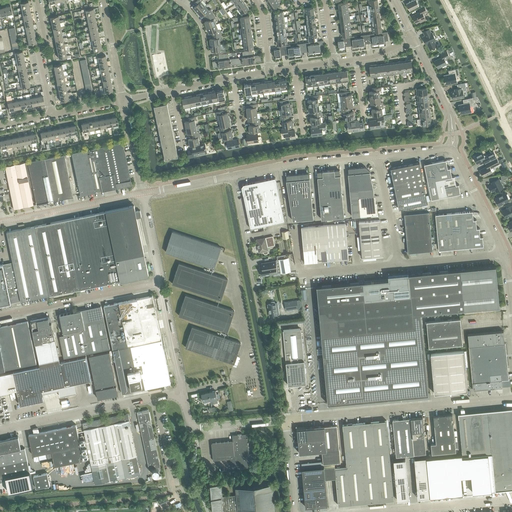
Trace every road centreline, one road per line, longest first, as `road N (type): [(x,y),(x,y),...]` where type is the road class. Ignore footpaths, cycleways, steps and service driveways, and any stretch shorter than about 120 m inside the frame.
road 1 (unclassified): [(285,420),(511,396)]
road 2 (unclassified): [(0,315),(161,281)]
road 3 (unclassified): [(511,144),(440,0)]
road 4 (unclassified): [(0,429),(154,397)]
road 5 (tertiary): [(231,176),(378,156)]
road 6 (unclassified): [(231,176),(261,320)]
road 7 (tertiary): [(2,221),(142,193)]
road 8 (unclassified): [(511,500),(379,511)]
road 9 (unclassified): [(183,389),(198,427),(285,420)]
